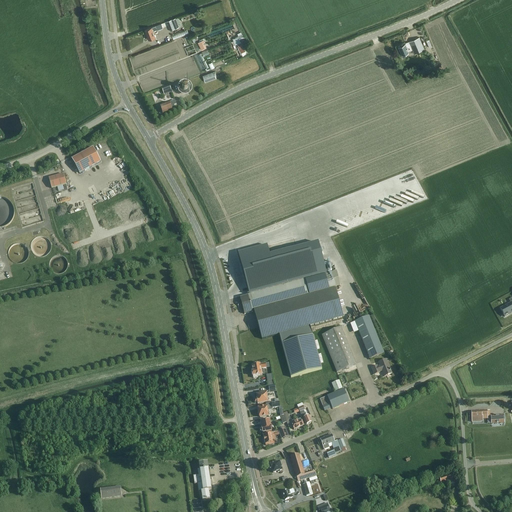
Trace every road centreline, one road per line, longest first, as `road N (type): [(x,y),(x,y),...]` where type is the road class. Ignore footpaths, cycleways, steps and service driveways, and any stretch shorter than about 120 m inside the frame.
road 1 (secondary): [(247,460),(207,257),(148,138)]
road 2 (tertiary): [(148,138),(261,79),(453,0)]
road 3 (unclassified): [(247,460),(445,370)]
road 4 (unclassified): [(479,511),(466,484),(459,396),(445,370)]
road 5 (unclassified): [(0,168),(127,104)]
